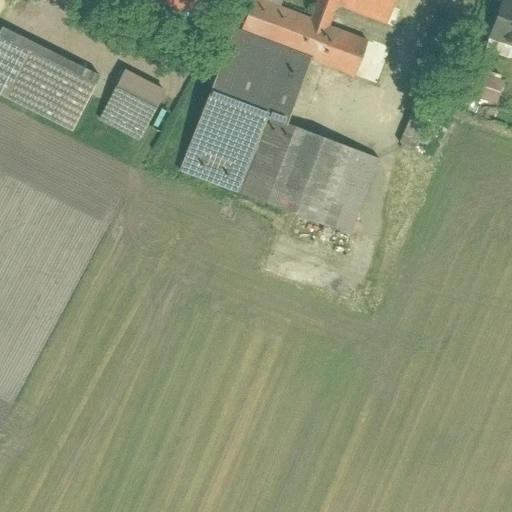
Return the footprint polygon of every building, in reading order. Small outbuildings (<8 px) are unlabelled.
[(122,0),(195,23),(201,0),(122,0)] [(386,0),(314,0),(308,16),(261,0),(250,0),(242,25),(231,25),(181,168),(347,225),(369,160),(271,127),(299,48),(348,65),(356,42),(316,28),(325,0),(337,0),(381,15),(386,0)] [(511,0),(497,0),(484,48),(511,55),(511,0)] [(100,74),(0,25),(0,26),(0,87),(75,125),(100,74)] [(163,89),(126,68),(101,113),(138,133),(163,89)] [(490,103),(499,81),(466,68),(458,91),(490,103)] [(423,145),(433,123),(408,111),(398,134),(423,145)]
